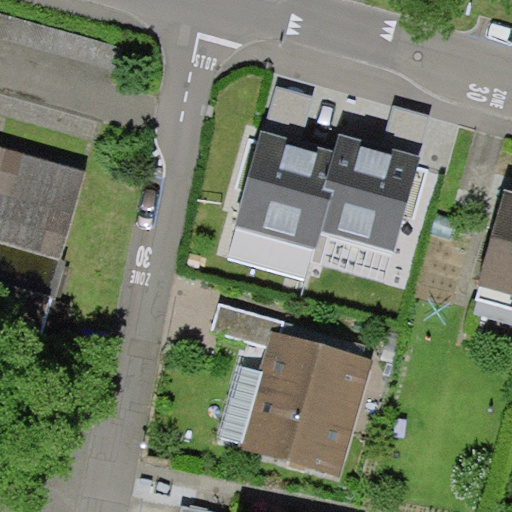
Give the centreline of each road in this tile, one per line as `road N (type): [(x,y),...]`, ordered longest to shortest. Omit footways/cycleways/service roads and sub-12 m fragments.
road 1 (residential): [(216,0),(101,511)]
road 2 (residential): [(259,0),(511,71)]
